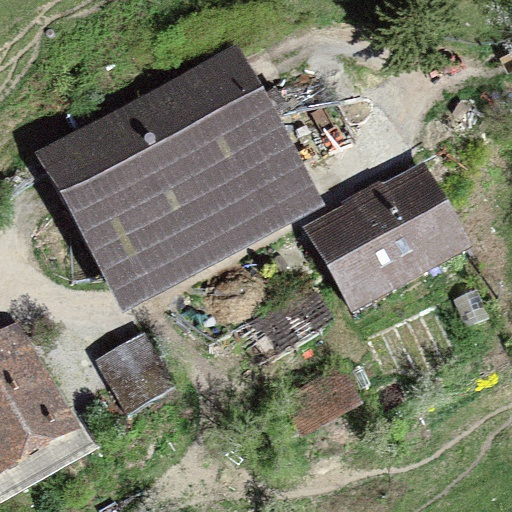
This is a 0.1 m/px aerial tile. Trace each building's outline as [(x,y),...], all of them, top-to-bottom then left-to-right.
[(303,205),(233,67),(35,176),(116,306),(303,205)] [(308,233),(354,333),(462,273),(413,184),(308,233)] [(0,480),(74,439),(16,333),(0,341),(0,480)] [(145,338),(98,364),(128,418),(175,392),(145,338)] [(354,405),(336,375),(284,405),(302,435),(354,405)]
